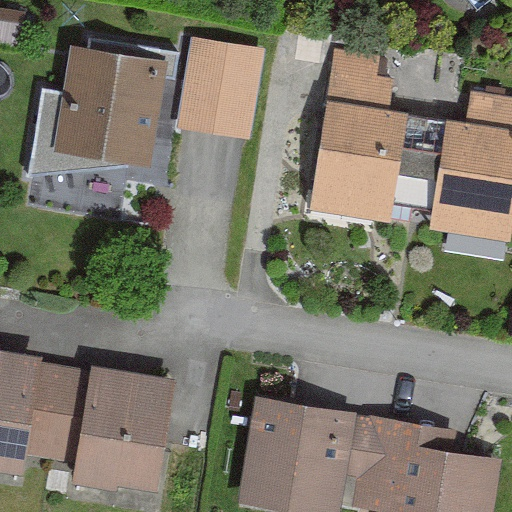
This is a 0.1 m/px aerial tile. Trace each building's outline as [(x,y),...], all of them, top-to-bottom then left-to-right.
[(320,74),(325,42),(297,37),(292,70),(320,74)] [(251,145),(263,54),(194,45),(182,136),(251,145)] [(154,174),(171,64),(76,50),(60,160),(154,174)] [(393,225),(409,116),(388,113),(392,85),(378,83),(380,65),(335,58),(313,214),(393,225)] [(511,246),(511,244),(511,101),(470,96),(466,127),(446,124),(431,235),(511,246)] [(153,491),(170,384),(92,372),(91,378),(41,370),(42,363),(0,355),(0,467),(28,472),(30,461),(79,469),(77,479),(153,491)] [(449,459),(452,436),(265,406),(250,496),(330,509),(333,493),(391,502),(389,511),(486,511),(494,466),(449,459)]
